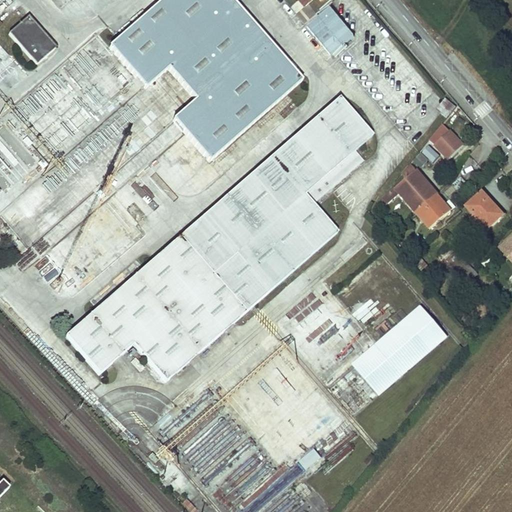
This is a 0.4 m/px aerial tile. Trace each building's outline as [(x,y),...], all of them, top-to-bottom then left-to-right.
[(229,0),(162,0),(109,47),(145,89),(168,69),(195,101),(173,121),(209,162),(301,82),(229,0)] [(354,38),(331,9),(308,30),(330,58),(354,38)] [(28,18),(9,35),(36,66),(55,49),(28,18)] [(372,137),(339,99),(265,163),(179,239),(92,314),(66,337),(99,375),(133,346),(165,384),(246,314),(337,234),(313,206),(340,183),(363,162),(355,152),(372,137)] [(446,102),(443,110),(452,113),(455,106),(446,102)] [(464,147),(450,132),(435,146),(449,161),(464,147)] [(421,152),(414,164),(424,169),(430,158),(421,152)] [(417,214),(438,196),(417,171),(384,199),(388,205),(400,194),(417,214)] [(46,184),(54,188),(61,177),(53,173),(46,184)] [(438,196),(417,214),(430,230),(451,212),(438,196)] [(486,202),(481,196),(467,208),(474,216),(480,223),(487,231),(503,217),(489,200),(486,202)] [(97,209),(84,223),(101,238),(114,224),(97,209)] [(477,226),(480,223),(474,216),(471,220),(477,226)] [(511,262),(511,237),(500,249),(511,262)] [(57,282),(67,293),(77,284),(67,273),(57,282)] [(419,307),(327,386),(354,417),(446,337),(419,307)] [(315,451),(297,466),(306,476),(323,461),(315,451)] [(0,497),(9,488),(2,481),(0,483),(0,497)]
